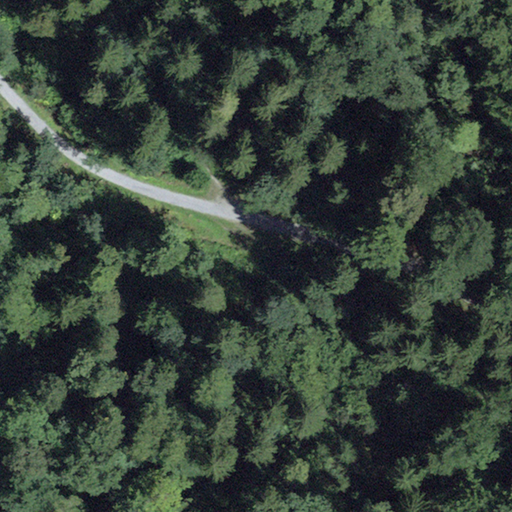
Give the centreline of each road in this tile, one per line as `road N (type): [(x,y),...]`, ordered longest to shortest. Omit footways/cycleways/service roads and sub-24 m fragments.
road 1 (track): [(0,82),(17,108),(122,183),(354,250)]
road 2 (track): [(354,250),(511,314)]
